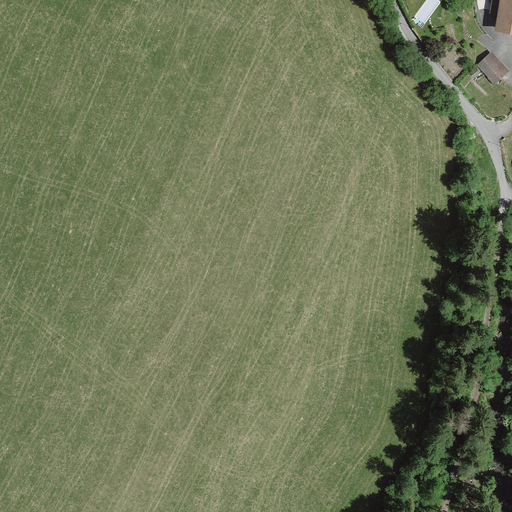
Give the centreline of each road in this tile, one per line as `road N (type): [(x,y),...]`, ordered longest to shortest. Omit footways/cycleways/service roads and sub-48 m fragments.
road 1 (track): [(505,193),(478,383),(445,511)]
road 2 (residential): [(511,199),(488,136),(412,39),(392,0)]
